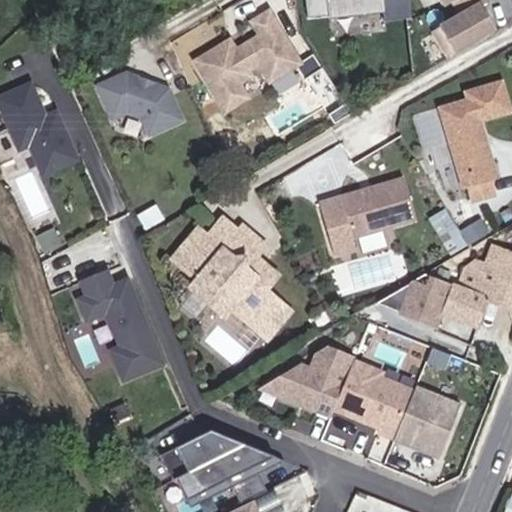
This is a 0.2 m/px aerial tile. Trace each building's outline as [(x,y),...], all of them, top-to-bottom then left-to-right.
[(306,0),(308,19),(328,17),(384,11),(382,0),(306,0)] [(495,30),(480,4),(487,0),(439,0),(442,5),(450,0),(451,0),(460,15),(433,30),(448,57),(495,30)] [(298,62),(269,12),(248,25),(256,40),(244,47),(247,52),(235,59),(225,42),(195,59),(225,111),(242,101),(233,87),(247,79),(244,75),(256,68),(264,82),(298,62)] [(123,72),(95,85),(109,118),(124,111),(138,116),(146,133),(181,117),(167,87),(151,81),(146,83),(140,81),(138,77),(123,72)] [(77,159),(55,110),(44,115),(30,82),(0,95),(0,109),(18,149),(28,145),(42,175),(77,159)] [(509,111),(500,82),(466,93),(468,100),(441,109),(461,176),(454,178),(458,190),(468,187),(472,200),(495,193),(487,169),(492,167),(478,120),(509,111)] [(403,178),(340,197),(352,238),(415,219),(403,178)] [(146,227),(163,217),(155,204),(138,214),(146,227)] [(432,218),(453,253),(473,240),(452,206),(432,218)] [(222,218),(217,224),(233,238),(238,232),(222,218)] [(207,235),(199,228),(172,258),(196,279),(191,285),(192,289),(220,314),(225,313),(229,309),(264,340),(288,312),(263,290),(276,276),(254,257),(265,246),(243,226),(238,232),(233,238),(217,224),(207,235)] [(511,309),(511,308),(511,255),(490,247),(484,264),(475,260),(463,269),(456,287),(453,285),(442,314),(477,328),(488,300),(511,309)] [(350,261),(353,286),(402,280),(399,255),(350,261)] [(165,361),(128,276),(113,283),(107,269),(81,281),(87,295),(78,299),(88,320),(107,311),(122,344),(113,348),(126,378),(165,361)] [(442,314),(453,285),(429,276),(425,285),(412,280),(390,293),(403,298),(397,313),(436,327),(442,314)] [(309,369),(298,365),(279,377),(285,399),(329,417),(332,409),(352,360),(354,357),(328,347),(314,355),(309,369)] [(382,372),(352,360),(332,409),(379,429),(378,433),(393,439),(413,390),(380,377),(382,372)] [(285,399),(279,377),(260,389),(285,399)] [(438,458),(459,405),(415,387),(413,390),(393,439),(438,458)] [(200,501),(283,460),(208,430),(159,454),(171,479),(186,472),(200,501)] [(38,475),(52,459),(40,448),(25,463),(38,475)] [(278,511),(268,491),(254,498),(260,511),(278,511)] [(255,511),(249,499),(222,511),(255,511)]
